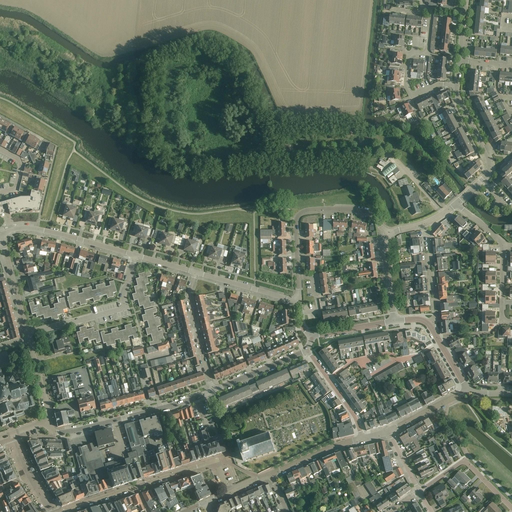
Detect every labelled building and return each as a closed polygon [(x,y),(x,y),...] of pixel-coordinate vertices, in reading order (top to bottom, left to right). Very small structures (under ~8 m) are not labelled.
[(443,24),(451,25),(452,20),(448,19),(449,17),(446,17),(446,19),(443,19),(443,24)] [(449,52),(449,47),(440,46),(440,51),(442,52),(442,53),(445,54),(445,52),(449,52)] [(390,55),(393,55),(392,59),(402,60),(403,55),(397,54),(398,51),(394,51),(394,50),(390,50),(390,55)] [(402,65),(402,60),(392,59),(388,59),(388,64),(390,64),(390,66),(396,67),(396,64),(402,65)] [(426,73),(427,67),(424,66),(424,61),(419,60),(418,70),(418,73),(423,74),(423,73),(426,73)] [(389,76),(399,78),(400,72),(398,72),(398,69),(389,68),(388,71),(390,72),(389,76)] [(399,83),(399,78),(389,76),(389,81),(387,81),(387,82),(387,84),(385,84),(385,86),(388,86),(392,86),(395,86),(395,82),(399,83)] [(390,96),(400,95),(399,90),(394,90),(393,88),(392,86),(388,86),(388,88),(387,88),(388,92),(389,91),(390,96)] [(478,88),(467,86),(467,89),(469,89),(469,92),(470,97),(480,95),(481,93),(478,92),(478,88)] [(444,89),(440,91),(444,100),(450,97),(449,90),(446,92),(444,89)] [(437,98),(435,99),(437,104),(437,105),(440,104),(439,102),(444,100),(440,91),(435,93),(437,98)] [(389,101),(390,107),(396,105),(395,101),(400,100),(400,95),(390,96),(387,97),(388,102),(389,101)] [(430,95),(425,97),(429,106),(430,108),(437,104),(435,99),(434,98),(432,100),(430,95)] [(425,97),(420,99),(425,108),(429,106),(425,97)] [(482,97),(478,99),(474,101),(475,104),(473,105),(474,107),(484,102),(482,97)] [(420,111),(425,108),(420,99),(416,102),(420,111)] [(477,108),(479,111),(487,107),(484,102),(474,107),(475,109),(477,108)] [(398,106),(397,106),(398,109),(397,109),(399,114),(402,113),(411,108),(409,104),(404,106),(403,104),(398,106)] [(479,117),(489,112),(492,110),(489,105),(487,107),(479,111),(480,114),(478,115),(479,117)] [(411,108),(402,113),(404,116),(402,117),(404,119),(405,120),(407,119),(408,120),(412,117),(414,122),(419,120),(415,112),(413,113),(411,108)] [(450,110),(442,114),(445,119),(452,115),(450,110)] [(482,118),(484,121),(492,117),(489,112),(479,117),(480,119),(482,118)] [(445,119),(447,124),(455,120),(452,115),(445,119)] [(492,117),(484,121),(485,124),(483,125),(484,127),(494,121),(492,117)] [(449,129),(457,125),(455,120),(447,124),(449,129)] [(494,121),(484,127),(485,129),(487,127),(489,130),(496,126),(494,121)] [(5,122),(1,130),(6,133),(8,129),(10,130),(12,126),(5,122)] [(452,134),(454,133),(454,132),(460,130),(460,129),(457,125),(449,129),(452,134)] [(10,135),(14,138),(19,130),(12,126),(10,130),(12,131),(10,135)] [(488,134),(489,136),(499,131),(496,126),(489,130),(490,133),(488,134)] [(462,128),(460,129),(460,130),(454,132),(454,133),(457,137),(464,133),(462,128)] [(21,142),(23,139),(26,134),(24,132),(19,130),(14,138),(21,142)] [(499,131),(489,136),(490,138),(492,137),(493,140),(494,140),(496,143),(502,138),(499,131)] [(459,142),(467,138),(464,133),(457,137),(454,138),(456,143),(459,141),(459,142)] [(27,134),(24,140),(23,142),(20,148),(22,149),(26,144),(30,146),(34,138),(30,136),(27,134)] [(34,138),(30,146),(35,149),(37,145),(39,146),(41,142),(34,138)] [(467,138),(459,142),(461,147),(469,143),(467,138)] [(505,143),(501,142),(501,146),(498,146),(498,150),(501,150),(500,151),(504,152),(503,154),(506,154),(507,143),(507,140),(505,140),(505,143)] [(46,151),(54,148),(55,148),(47,143),(46,145),(44,144),(45,145),(42,149),(46,151)] [(472,148),(469,143),(461,147),(464,152),(472,148)] [(46,151),(46,152),(44,159),(50,161),(51,156),(53,156),(55,150),(54,148),(46,151)] [(474,153),(472,148),(464,152),(466,157),(474,153)] [(50,162),(49,161),(45,161),(44,163),(40,162),(39,167),(48,169),(50,162)] [(470,166),(476,172),(480,169),(474,162),(472,164),(469,161),(467,162),(470,166)] [(393,164),(382,173),(385,177),(392,171),(392,172),(395,175),(400,171),(397,168),(393,164)] [(511,172),(511,168),(509,165),(502,171),(505,174),(507,177),(510,174),(511,172)] [(472,176),(476,172),(470,166),(466,169),(472,176)] [(42,173),(41,176),(46,177),(47,175),(48,169),(39,167),(38,172),(42,173)] [(468,180),(472,176),(466,169),(462,173),(468,180)] [(511,176),(510,174),(507,177),(505,174),(503,175),(501,176),(502,178),(500,181),(502,183),(501,183),(503,185),(509,180),(511,176)] [(394,176),(389,180),(392,184),(397,180),(394,176)] [(35,184),(44,186),(45,181),(46,179),(37,177),(35,184)] [(399,181),(398,181),(398,182),(400,187),(409,184),(407,178),(399,181)] [(429,178),(426,181),(430,186),(434,184),(429,178)] [(511,183),(509,180),(503,185),(508,191),(511,187),(511,183)] [(42,194),(42,192),(44,186),(35,184),(34,190),(38,191),(37,193),(41,194),(42,194)] [(436,192),(444,200),(450,195),(449,194),(452,192),(445,184),(436,192)] [(400,199),(402,205),(404,210),(409,208),(412,216),(421,213),(418,204),(421,203),(417,192),(414,193),(411,185),(402,188),(405,197),(400,199)] [(17,212),(32,212),(39,212),(41,204),(40,204),(40,201),(42,194),(41,194),(37,193),(31,191),(30,198),(29,200),(21,200),(7,204),(10,214),(17,212)] [(63,202),(59,216),(63,217),(62,219),(65,220),(66,217),(68,218),(72,204),(63,202)] [(72,204),(68,218),(70,218),(69,221),(73,222),(73,221),(76,222),(78,217),(74,216),(75,215),(77,209),(76,209),(77,206),(72,204)] [(86,219),(86,220),(85,223),(91,224),(94,214),(88,212),(85,211),(85,213),(83,218),(86,219)] [(96,226),(97,223),(97,222),(100,223),(101,218),(102,216),(103,213),(95,211),(94,214),(91,224),(96,226)] [(458,216),(454,221),(457,223),(455,225),(458,228),(460,226),(463,229),(464,228),(464,229),(467,226),(467,225),(467,224),(458,216)] [(115,231),(118,221),(113,219),(110,218),(108,225),(111,226),(110,230),(115,231)] [(121,233),(121,230),(122,229),(125,230),(127,223),(124,222),(124,219),(119,218),(118,221),(115,231),(121,233)] [(306,225),(306,232),(316,232),(323,232),(331,232),(331,226),(331,220),(323,220),(323,228),(313,228),(313,225),(306,225)] [(135,233),(135,234),(134,237),(140,238),(143,227),(144,225),(135,222),(134,227),(132,232),(135,233)] [(352,227),(352,229),(357,230),(356,234),(354,234),(354,236),(353,240),(356,241),(360,223),(353,222),(352,227)] [(360,223),(356,241),(357,241),(359,241),(359,244),(360,247),(364,247),(364,242),(367,242),(367,238),(362,238),(361,238),(361,235),(359,235),(360,232),(360,230),(365,231),(367,224),(360,223)] [(443,236),(440,234),(445,229),(440,224),(431,233),(435,237),(437,235),(439,236),(441,238),(442,238),(443,236)] [(143,227),(140,238),(145,240),(146,237),(146,236),(149,237),(151,232),(151,230),(148,229),(143,227)] [(261,240),(268,240),(272,240),(272,235),(274,235),(274,236),(276,236),(276,237),(279,237),(286,237),(286,230),(276,230),(274,230),(271,231),(261,231),(261,240)] [(474,242),(481,234),(481,235),(477,231),(470,238),(474,242)] [(160,240),(160,241),(159,244),(164,245),(167,234),(162,233),(159,232),(158,234),(157,239),(160,240)] [(331,232),(323,232),(323,240),(331,240),(331,232)] [(167,234),(164,245),(170,247),(171,243),(174,244),(175,239),(176,237),(173,236),(167,234)] [(482,235),(481,234),(474,242),(473,244),(477,247),(478,246),(479,246),(485,239),(481,235),(482,235)] [(189,252),(193,253),(194,254),(195,251),(195,250),(198,251),(200,246),(200,244),(197,243),(198,240),(193,238),(192,241),(189,252)] [(411,248),(411,249),(423,247),(422,241),(420,241),(420,238),(411,239),(411,243),(410,243),(410,248),(411,248)] [(30,251),(30,248),(33,248),(30,239),(24,241),(27,252),(30,251)] [(184,247),(184,248),(183,251),(189,252),(192,241),(187,240),(183,239),(181,246),(184,247)] [(459,247),(457,247),(452,247),(452,243),(444,244),(443,239),(432,240),(433,248),(443,247),(443,248),(459,248),(459,247)] [(23,253),(27,252),(24,241),(17,243),(19,249),(19,251),(22,250),(23,253)] [(43,252),(47,253),(47,251),(49,242),(42,241),(41,247),(40,250),(43,250),(43,252)] [(54,250),(55,248),(56,244),(49,242),(47,251),(47,253),(50,253),(50,252),(54,252),(54,250)] [(63,252),(66,253),(65,257),(66,257),(69,247),(61,245),(60,251),(59,254),(62,255),(63,252)] [(361,253),(374,252),(373,245),(366,246),(367,250),(360,250),(361,253)] [(208,246),(207,248),(206,253),(209,254),(208,258),(213,259),(216,248),(208,246)] [(69,247),(66,257),(69,258),(69,256),(72,257),(73,255),(75,249),(69,247)] [(216,248),(213,259),(219,261),(220,257),(223,258),(225,251),(216,248)] [(81,250),(79,255),(78,259),(82,260),(85,261),(88,252),(81,250)] [(234,265),(236,266),(240,252),(240,251),(235,250),(233,251),(233,253),(234,254),(230,266),(233,267),(234,265)] [(88,252),(85,261),(91,263),(90,270),(93,270),(94,263),(92,262),(94,254),(88,252)] [(245,253),(240,252),(236,266),(238,266),(237,268),(241,269),(245,253)] [(105,265),(104,268),(103,272),(106,273),(109,263),(106,262),(107,258),(100,256),(98,263),(105,265)] [(268,258),(261,258),(261,264),(261,266),(264,266),(264,261),(270,260),(270,258),(268,258)] [(118,271),(124,273),(126,267),(120,265),(121,262),(113,259),(110,270),(115,271),(115,269),(118,269),(118,271)] [(436,272),(441,271),(447,270),(447,263),(442,263),(442,259),(434,259),(436,272)] [(307,272),(312,271),(315,271),(314,266),(319,266),(319,268),(322,268),(324,268),(324,265),(322,265),(322,261),(319,262),(319,265),(317,265),(307,265),(307,272)] [(34,264),(32,265),(23,267),(25,274),(27,273),(28,276),(37,274),(36,272),(34,273),(33,268),(35,267),(34,264)] [(75,264),(73,275),(77,276),(81,277),(81,274),(78,273),(80,265),(75,264)] [(366,269),(360,269),(361,273),(377,270),(376,264),(369,264),(369,269),(366,269)] [(418,268),(414,268),(415,277),(418,277),(421,277),(426,276),(425,264),(421,265),(420,265),(417,265),(418,268)] [(359,274),(358,274),(359,277),(366,276),(366,277),(367,279),(371,278),(373,278),(378,277),(377,270),(361,273),(359,273),(359,274)] [(27,280),(29,286),(40,283),(38,277),(45,275),(44,272),(43,272),(34,275),(35,278),(27,280)] [(443,272),(438,273),(439,283),(447,282),(450,281),(449,277),(449,272),(443,272)] [(143,310),(143,312),(155,310),(154,305),(149,306),(148,299),(144,300),(143,296),(147,295),(146,288),(149,288),(148,281),(151,280),(150,275),(138,277),(138,282),(135,282),(137,289),(134,290),(135,297),(132,298),(133,307),(138,306),(139,310),(143,310)] [(161,275),(159,282),(162,282),(161,287),(161,289),(164,290),(168,277),(161,275)] [(164,291),(165,291),(168,292),(168,289),(165,288),(166,284),(173,285),(175,279),(168,277),(164,290),(164,291)] [(345,278),(321,281),(322,288),(328,287),(327,283),(337,282),(337,286),(343,285),(343,279),(345,279),(345,278)] [(71,295),(74,306),(91,302),(91,298),(97,297),(98,300),(109,297),(107,297),(118,295),(118,291),(121,290),(118,279),(113,280),(114,284),(110,284),(109,281),(100,283),(100,287),(97,288),(96,284),(87,286),(87,289),(87,291),(83,291),(82,288),(73,290),(74,294),(71,295)] [(181,287),(185,288),(187,282),(180,280),(177,288),(175,287),(174,291),(178,292),(179,288),(181,288),(181,287)] [(439,293),(446,292),(446,288),(448,287),(447,282),(439,283),(440,286),(438,286),(439,293)] [(31,293),(35,292),(39,291),(38,288),(43,287),(42,283),(40,283),(29,286),(31,293)] [(419,293),(427,292),(427,284),(415,286),(415,291),(418,290),(419,293)] [(447,304),(458,303),(461,303),(460,302),(463,302),(462,296),(461,296),(453,297),(453,295),(447,296),(446,292),(439,293),(440,300),(447,300),(447,304)] [(229,300),(227,300),(228,304),(229,307),(232,307),(233,303),(236,304),(238,297),(231,294),(229,300)] [(205,297),(205,295),(194,298),(196,303),(207,301),(206,299),(203,300),(203,298),(205,297)] [(426,306),(425,302),(429,302),(428,295),(423,296),(418,296),(418,300),(413,301),(414,307),(420,306),(426,306)] [(33,301),(36,313),(40,313),(40,315),(47,314),(48,317),(56,316),(56,318),(62,317),(62,313),(69,312),(68,308),(71,307),(69,296),(64,297),(65,301),(58,302),(59,306),(54,307),(54,304),(46,305),(46,302),(39,303),(38,300),(33,301)] [(241,305),(244,306),(243,310),(241,316),(245,317),(245,314),(246,311),(247,307),(247,306),(249,300),(243,298),(241,305)] [(372,299),(371,300),(371,298),(365,298),(366,301),(366,302),(369,302),(368,302),(369,305),(367,305),(368,313),(374,312),(372,304),(372,299)] [(381,298),(378,298),(375,299),(376,303),(372,304),(374,312),(380,311),(379,307),(382,307),(381,298)] [(254,308),(255,306),(256,302),(249,300),(247,306),(247,307),(254,308)] [(174,310),(185,308),(183,301),(177,303),(178,306),(174,307),(174,310)] [(196,303),(197,309),(207,307),(208,306),(207,301),(196,303)] [(258,309),(262,311),(261,315),(260,315),(258,322),(261,323),(263,319),(264,316),(264,315),(267,305),(260,303),(258,309)] [(441,312),(446,312),(448,311),(448,307),(458,306),(458,303),(447,304),(440,305),(441,312)] [(273,307),(267,305),(264,315),(267,316),(268,312),(271,313),(273,307)] [(330,320),(336,319),(335,311),(334,306),(328,307),(329,312),(330,320)] [(429,306),(415,308),(409,308),(409,315),(413,315),(412,311),(420,310),(421,313),(430,312),(429,306)] [(324,321),(330,320),(329,312),(328,307),(326,308),(326,307),(322,308),(322,310),(324,321)] [(187,315),(185,308),(174,310),(175,314),(176,318),(187,315)] [(187,315),(176,318),(178,324),(182,323),(188,322),(187,315)] [(200,320),(201,325),(201,326),(209,324),(209,323),(212,323),(211,320),(214,319),(213,317),(210,317),(200,320)] [(441,322),(443,334),(456,333),(457,333),(457,330),(453,330),(453,325),(456,325),(456,324),(460,324),(459,317),(453,318),(453,320),(448,320),(448,321),(441,322)] [(232,321),(235,333),(246,330),(244,324),(234,321),(232,321)] [(188,322),(182,323),(178,324),(177,324),(179,331),(183,330),(183,331),(190,329),(188,322)] [(99,348),(106,347),(103,329),(98,329),(98,326),(91,327),(90,324),(83,325),(84,330),(81,330),(83,342),(88,341),(87,337),(92,336),(92,339),(99,338),(101,344),(98,344),(99,348)] [(202,332),(215,329),(214,328),(212,329),(212,328),(210,329),(209,324),(201,326),(202,332)] [(252,324),(251,326),(253,336),(242,338),(241,345),(246,343),(247,346),(252,344),(251,340),(259,336),(260,328),(255,327),(256,325),(252,324)] [(128,343),(138,341),(136,330),(131,331),(131,328),(124,329),(125,333),(118,335),(117,331),(109,333),(108,329),(105,330),(107,342),(110,342),(111,346),(128,343)] [(2,332),(3,337),(13,335),(11,329),(2,332)] [(182,336),(182,339),(185,338),(192,336),(190,329),(183,331),(184,335),(182,336)] [(204,337),(216,335),(215,329),(202,332),(204,337)] [(498,331),(498,339),(505,339),(505,337),(508,337),(508,339),(511,339),(511,332),(510,333),(510,329),(503,329),(503,331),(498,331)] [(169,342),(173,341),(172,339),(174,338),(173,335),(176,334),(176,333),(168,335),(169,339),(169,342)] [(382,334),(383,342),(384,347),(385,352),(388,352),(386,346),(386,342),(389,341),(389,343),(393,342),(392,335),(392,334),(388,334),(388,333),(382,334)] [(409,356),(409,355),(408,350),(407,341),(406,334),(402,335),(402,333),(392,335),(393,342),(394,345),(402,343),(403,350),(401,350),(402,357),(409,356)] [(415,342),(419,344),(423,336),(418,334),(415,342)] [(205,343),(215,340),(217,340),(216,335),(204,337),(205,343)] [(192,336),(185,338),(187,345),(193,343),(192,336)] [(261,341),(260,337),(259,336),(251,340),(253,345),(261,342),(261,341)] [(419,344),(423,346),(429,339),(427,338),(423,336),(419,344)] [(71,341),(70,337),(55,341),(57,349),(67,347),(66,342),(71,341)] [(296,337),(289,340),(292,347),(298,344),(296,337)] [(458,348),(462,349),(462,347),(460,344),(459,343),(460,343),(458,341),(461,339),(460,337),(457,339),(448,344),(451,348),(455,346),(456,348),(458,348)] [(433,345),(430,341),(429,339),(423,346),(425,349),(433,345)] [(283,343),(286,350),(292,347),(289,340),(283,343)] [(350,340),(344,341),(347,354),(347,357),(349,357),(350,359),(354,359),(353,353),(352,351),(349,352),(348,349),(352,348),(350,340)] [(341,355),(343,355),(347,354),(344,341),(338,342),(341,355)] [(265,350),(266,353),(268,358),(274,355),(271,348),(269,342),(265,344),(266,348),(267,348),(268,349),(265,350)] [(185,350),(185,352),(195,350),(193,343),(187,345),(187,349),(185,350)] [(286,350),(283,343),(277,345),(280,353),(286,350)] [(271,348),(274,355),(280,353),(277,345),(271,348)] [(218,346),(214,346),(206,348),(207,354),(219,351),(218,346)] [(142,347),(132,350),(133,355),(140,353),(140,356),(144,355),(143,349),(142,347)] [(319,354),(323,359),(330,354),(333,351),(332,349),(330,350),(328,347),(319,354)] [(460,362),(469,357),(467,352),(468,352),(466,350),(465,349),(465,350),(464,349),(462,349),(458,348),(455,350),(457,354),(461,352),(462,355),(458,357),(460,362)] [(185,352),(183,353),(185,360),(190,359),(196,357),(195,350),(185,352)] [(258,355),(260,361),(266,359),(262,350),(259,352),(261,354),(258,355)] [(430,360),(437,357),(434,351),(432,352),(430,350),(421,355),(423,357),(427,355),(430,360)] [(251,355),(255,364),(260,361),(258,355),(255,357),(254,354),(251,355)] [(330,354),(323,359),(326,364),(333,359),(336,356),(335,354),(331,357),(330,354)] [(246,360),(247,361),(249,366),(255,364),(251,355),(248,356),(249,359),(246,360)] [(237,362),(239,365),(240,370),(246,367),(242,357),(239,358),(240,361),(237,362)] [(429,367),(433,365),(441,362),(440,361),(439,362),(437,357),(430,360),(431,364),(428,365),(429,367)] [(467,364),(469,366),(475,363),(473,360),(472,361),(469,357),(460,362),(463,366),(467,364)] [(93,359),(96,373),(101,372),(98,360),(97,360),(96,358),(93,359)] [(240,370),(238,365),(236,363),(234,364),(232,358),(228,360),(231,365),(234,372),(240,370)] [(330,369),(337,364),(340,361),(339,359),(335,362),(333,359),(326,364),(330,369)] [(300,364),(304,371),(310,369),(306,362),(300,364)] [(431,373),(433,372),(436,370),(443,367),(441,362),(433,365),(435,368),(430,371),(431,373)] [(466,371),(468,376),(477,370),(477,371),(480,369),(477,364),(476,365),(475,363),(469,366),(470,368),(466,371)] [(298,374),(304,371),(300,364),(295,367),(298,374)] [(342,364),(339,366),(337,364),(330,369),(333,373),(344,366),(342,364)] [(228,375),(234,372),(231,365),(225,368),(228,375)] [(498,378),(501,378),(501,372),(501,367),(501,365),(499,365),(498,367),(498,373),(493,373),(493,383),(498,383),(498,378)] [(195,375),(198,383),(204,380),(200,367),(196,368),(198,374),(195,375)] [(295,375),(298,374),(295,367),(289,369),(293,378),(296,377),(295,375)] [(436,377),(439,376),(446,372),(443,367),(436,370),(438,374),(435,375),(436,377)] [(215,372),(212,373),(215,380),(221,377),(218,370),(217,368),(214,369),(215,372)] [(227,375),(225,371),(224,368),(218,370),(221,377),(221,378),(227,375)] [(144,379),(150,378),(148,369),(141,371),(144,379)] [(372,378),(367,369),(363,371),(368,381),(372,378)] [(485,369),(485,374),(485,377),(488,378),(488,383),(493,383),(493,373),(490,373),(490,369),(485,369)] [(291,379),(287,370),(256,383),(257,384),(250,387),(249,386),(218,399),(223,409),(291,379)] [(341,386),(346,382),(345,380),(349,377),(347,374),(348,373),(346,370),(339,375),(341,378),(337,381),(341,386)] [(477,370),(468,376),(471,380),(473,379),(476,384),(484,379),(484,378),(485,377),(485,374),(482,376),(481,374),(480,375),(477,371),(477,370)] [(14,377),(13,377),(13,376),(11,377),(3,380),(0,371),(0,421),(2,427),(4,426),(6,425),(7,425),(13,423),(15,422),(16,422),(18,422),(17,420),(16,418),(25,415),(23,412),(28,410),(28,408),(30,407),(30,408),(35,406),(31,396),(29,396),(30,392),(28,388),(28,387),(24,385),(24,384),(21,384),(21,383),(21,382),(21,381),(21,380),(20,380),(19,380),(18,380),(17,380),(15,381),(16,381),(16,380),(16,379),(15,378),(14,377)] [(311,377),(313,380),(319,376),(317,373),(316,373),(314,371),(312,372),(314,375),(311,377)] [(439,383),(444,380),(449,377),(446,372),(439,376),(440,379),(437,380),(439,383)] [(504,383),(509,383),(509,373),(504,373),(504,372),(501,372),(501,378),(504,378),(504,383)] [(198,383),(195,375),(189,377),(191,385),(198,383)] [(316,385),(323,381),(319,376),(313,380),(316,385)] [(341,386),(345,392),(353,386),(351,383),(356,379),(354,376),(351,378),(352,378),(347,382),(346,382),(341,386)] [(65,382),(67,382),(67,379),(65,380),(64,377),(52,379),(54,385),(65,382)] [(182,379),(185,387),(191,385),(189,377),(182,379)] [(134,379),(139,401),(145,400),(142,392),(140,392),(139,389),(141,389),(140,385),(138,386),(137,383),(138,383),(137,378),(134,379)] [(139,401),(134,379),(131,380),(132,385),(131,385),(133,393),(134,392),(135,394),(132,394),(134,402),(139,401)] [(182,379),(176,382),(179,389),(185,387),(182,379)] [(446,380),(442,382),(436,385),(439,390),(442,395),(442,397),(456,390),(456,388),(452,379),(447,381),(446,380)] [(412,380),(406,383),(411,391),(416,388),(413,382),(412,380)] [(316,385),(320,391),(327,386),(323,381),(316,385)] [(65,382),(54,385),(52,385),(53,391),(65,388),(63,383),(65,382)] [(176,382),(170,384),(172,391),(179,389),(176,382)] [(114,383),(111,383),(112,386),(114,395),(117,407),(122,405),(120,397),(118,398),(117,395),(116,392),(114,383)] [(123,385),(128,404),(133,402),(131,395),(129,395),(128,392),(127,392),(127,389),(128,388),(127,384),(123,385)] [(163,386),(161,387),(160,387),(159,384),(155,385),(159,396),(166,393),(163,386)] [(170,384),(163,386),(166,393),(172,391),(170,384)] [(353,386),(345,392),(350,399),(357,394),(356,393),(357,392),(355,389),(358,387),(356,384),(353,386)] [(112,408),(117,407),(114,395),(112,386),(109,387),(110,394),(111,393),(112,396),(111,396),(112,400),(110,400),(112,408)] [(324,396),(326,395),(331,392),(327,386),(320,391),(324,396)] [(66,393),(65,388),(53,391),(54,397),(68,393),(66,393)] [(153,389),(149,390),(147,391),(149,398),(155,397),(153,389)] [(101,390),(102,395),(106,410),(111,408),(109,400),(106,401),(106,400),(107,400),(108,399),(107,395),(105,395),(104,390),(101,390)] [(434,399),(442,395),(439,390),(431,394),(431,393),(428,395),(427,393),(421,396),(426,405),(435,401),(434,399)] [(328,410),(333,407),(335,409),(338,408),(342,405),(338,400),(334,403),(332,404),(329,400),(330,399),(330,400),(336,396),(333,392),(322,400),(326,406),(328,410)] [(357,394),(350,399),(356,408),(366,401),(360,392),(357,394)] [(69,399),(68,393),(54,397),(55,397),(56,396),(58,402),(69,399)] [(95,407),(92,396),(85,398),(84,394),(81,395),(82,399),(77,400),(80,413),(82,412),(82,411),(85,410),(85,411),(91,410),(90,409),(93,408),(94,409),(95,409),(95,407)] [(422,408),(419,403),(417,400),(409,404),(409,403),(409,402),(408,400),(406,401),(412,413),(422,408)] [(366,401),(356,408),(360,414),(366,409),(364,407),(367,405),(369,404),(366,401)] [(397,409),(399,413),(401,418),(412,413),(406,401),(402,403),(403,406),(399,408),(397,404),(394,406),(396,410),(397,409)] [(388,425),(393,422),(386,410),(386,409),(384,410),(381,403),(379,404),(380,406),(379,406),(381,412),(385,419),(388,425)] [(393,422),(399,419),(396,413),(394,414),(391,407),(389,408),(386,403),(385,404),(387,409),(386,409),(386,410),(393,422)] [(381,427),(388,425),(385,419),(381,412),(379,406),(378,407),(379,411),(379,412),(382,417),(378,418),(378,419),(381,427)] [(345,409),(341,412),(338,413),(343,424),(351,422),(351,420),(349,416),(347,412),(345,409)] [(66,412),(55,415),(58,427),(69,425),(67,417),(68,416),(68,418),(71,417),(74,416),(74,415),(73,410),(66,412)] [(339,428),(339,438),(354,435),(353,429),(351,422),(343,424),(340,425),(339,422),(338,420),(337,421),(334,414),(336,414),(335,411),(333,412),(333,410),(330,412),(333,422),(336,421),(337,429),(339,428)] [(170,414),(171,418),(172,420),(176,419),(179,428),(182,427),(181,421),(180,418),(178,412),(170,414)] [(369,412),(366,413),(368,421),(371,430),(376,429),(373,420),(372,419),(369,420),(367,416),(371,415),(369,412)] [(373,419),(372,419),(373,420),(376,429),(381,427),(378,419),(378,418),(376,419),(374,413),(372,414),(373,419)] [(439,422),(435,416),(432,418),(432,419),(429,420),(428,418),(423,421),(427,429),(428,431),(429,430),(428,428),(430,427),(432,431),(435,429),(433,425),(432,424),(435,423),(435,424),(439,422)] [(143,421),(139,422),(143,438),(154,435),(154,437),(156,436),(156,437),(162,436),(158,419),(157,419),(158,420),(156,420),(155,417),(151,418),(149,419),(145,420),(143,421)] [(423,421),(418,424),(423,434),(424,433),(425,435),(427,434),(426,432),(428,431),(427,429),(423,421)] [(144,440),(138,422),(134,423),(140,446),(142,454),(144,461),(147,460),(146,458),(149,457),(155,455),(153,450),(151,451),(147,452),(144,440)] [(134,423),(124,425),(131,448),(131,449),(140,446),(134,423)] [(413,427),(418,435),(419,436),(423,434),(418,424),(413,427)] [(503,432),(495,424),(493,426),(501,433),(503,432)] [(418,451),(420,450),(422,448),(420,445),(419,445),(416,440),(414,437),(418,435),(413,427),(409,430),(407,431),(411,439),(415,446),(418,451)] [(94,433),(95,436),(98,448),(114,443),(111,429),(104,431),(104,432),(102,433),(101,431),(94,433)] [(407,457),(418,451),(415,446),(411,439),(407,431),(399,436),(406,449),(408,448),(407,445),(406,445),(405,443),(407,441),(410,446),(413,451),(406,455),(407,457)] [(223,443),(220,435),(215,437),(212,438),(209,439),(208,433),(199,435),(202,446),(203,445),(203,447),(207,458),(225,452),(222,443),(223,443)] [(245,442),(244,442),(241,443),(240,443),(238,443),(239,445),(240,445),(241,448),(240,448),(241,450),(242,449),(244,456),(243,456),(243,457),(244,457),(245,460),(244,460),(245,462),(247,462),(247,461),(251,459),(251,460),(252,460),(252,459),(257,458),(258,458),(258,457),(263,456),(264,456),(268,454),(269,455),(270,454),(269,454),(274,452),(274,453),(275,452),(276,452),(276,451),(275,451),(274,447),(274,446),(271,439),(272,439),(271,439),(270,435),(270,434),(269,434),(269,433),(268,434),(264,436),(263,435),(262,436),(258,438),(257,437),(256,438),(257,438),(252,440),(252,439),(251,439),(251,440),(246,442),(246,441),(245,441),(245,442)] [(196,442),(202,459),(207,458),(203,447),(203,445),(202,446),(200,446),(198,441),(197,441),(195,436),(195,437),(196,442)] [(451,438),(453,442),(449,444),(451,447),(448,449),(450,452),(453,457),(458,455),(455,450),(458,448),(455,441),(456,441),(454,436),(451,438)] [(196,461),(202,459),(196,442),(195,437),(190,438),(192,443),(193,443),(194,448),(193,448),(192,449),(196,461)] [(26,441),(30,449),(43,444),(42,440),(27,440),(26,441)] [(66,453),(64,441),(61,441),(61,449),(61,452),(55,452),(50,452),(47,452),(46,452),(47,455),(48,458),(49,458),(61,457),(61,452),(66,453)] [(392,451),(386,441),(385,442),(374,444),(376,455),(381,454),(382,458),(384,466),(382,466),(384,474),(387,474),(386,473),(393,471),(390,459),(394,458),(393,454),(392,451)] [(181,466),(190,463),(187,454),(191,453),(188,445),(188,443),(187,442),(183,443),(186,452),(182,454),(181,452),(181,450),(177,451),(178,456),(181,466)] [(441,454),(445,462),(450,460),(447,453),(450,452),(448,449),(446,443),(443,445),(445,448),(441,449),(443,453),(441,454)] [(43,444),(30,449),(33,454),(45,449),(41,450),(40,448),(44,446),(43,444)] [(92,444),(90,445),(97,462),(101,475),(107,491),(113,488),(108,474),(107,472),(106,472),(104,468),(99,452),(97,447),(93,448),(92,444)] [(190,463),(196,461),(192,449),(193,448),(191,444),(188,445),(191,453),(187,454),(190,463)] [(98,494),(103,492),(97,477),(97,476),(87,450),(89,450),(88,445),(80,448),(82,452),(89,470),(98,494)] [(97,462),(90,445),(88,445),(89,450),(87,450),(97,476),(97,477),(103,492),(104,491),(107,491),(101,475),(97,462)] [(140,446),(131,449),(133,453),(134,457),(132,458),(133,461),(135,467),(136,470),(138,480),(144,478),(149,477),(146,468),(141,469),(138,458),(141,458),(140,455),(142,454),(140,446)] [(364,447),(358,448),(361,456),(363,463),(364,462),(365,462),(367,462),(366,460),(371,459),(366,451),(364,448),(364,447)] [(77,453),(75,454),(79,467),(78,468),(81,475),(77,477),(78,479),(84,498),(98,494),(89,470),(82,452),(80,448),(76,449),(77,453)] [(169,470),(164,453),(162,448),(157,450),(158,453),(159,454),(164,472),(168,471),(169,470)] [(353,449),(352,450),(356,459),(358,463),(358,462),(357,459),(359,458),(360,458),(361,464),(362,463),(364,468),(368,466),(365,462),(364,462),(363,463),(361,456),(358,448),(353,449)] [(35,460),(47,455),(46,452),(45,449),(33,454),(35,460)] [(344,453),(346,458),(349,464),(353,462),(353,463),(356,464),(357,464),(358,463),(356,459),(352,450),(349,451),(347,452),(346,451),(344,452),(344,453)] [(175,469),(171,458),(169,451),(164,453),(169,470),(170,470),(175,469)] [(415,465),(422,462),(424,460),(423,458),(426,457),(423,451),(416,455),(418,457),(413,460),(415,465)] [(344,460),(342,454),(341,452),(335,455),(339,464),(338,464),(341,469),(346,479),(345,480),(348,485),(354,483),(355,482),(356,481),(359,480),(355,474),(350,476),(346,467),(347,466),(344,460)] [(440,465),(445,462),(441,454),(439,455),(437,452),(432,455),(435,462),(438,460),(440,465)] [(162,473),(164,472),(159,454),(155,456),(157,463),(159,473),(161,473),(162,473)] [(47,462),(49,461),(50,461),(49,458),(48,458),(47,455),(35,460),(38,466),(47,462)] [(329,457),(335,472),(341,469),(338,464),(339,464),(335,455),(329,457)] [(175,469),(181,466),(178,456),(171,458),(175,469),(175,468),(175,469)] [(147,460),(144,461),(146,468),(149,477),(154,475),(151,465),(150,461),(149,457),(146,458),(147,460)] [(335,472),(329,457),(323,460),(326,466),(327,468),(330,476),(332,481),(332,482),(334,487),(335,487),(333,481),(336,479),(334,475),(333,476),(332,473),(335,472)] [(130,476),(132,476),(129,469),(127,469),(123,458),(104,465),(107,472),(108,474),(113,488),(120,486),(121,486),(124,485),(132,482),(130,476)] [(416,467),(419,472),(428,467),(427,466),(430,464),(427,459),(424,460),(422,462),(423,464),(416,467)] [(46,469),(49,468),(55,466),(52,460),(50,461),(49,461),(47,462),(38,466),(40,471),(46,469)] [(319,461),(324,473),(325,473),(332,489),(334,487),(332,482),(332,481),(330,476),(327,468),(326,466),(323,460),(319,461)] [(130,476),(132,482),(138,480),(136,470),(135,467),(133,461),(129,462),(131,469),(130,470),(132,476),(130,476)] [(324,473),(319,461),(314,463),(319,473),(320,475),(324,473)] [(8,462),(0,464),(0,470),(1,470),(3,469),(10,467),(8,462)] [(309,466),(312,473),(314,476),(319,473),(314,463),(309,466)] [(303,468),(304,468),(307,477),(309,476),(309,475),(312,473),(309,466),(303,468)] [(0,477),(3,476),(4,476),(6,475),(13,472),(10,467),(3,469),(1,470),(0,470),(0,477)] [(428,467),(419,472),(422,477),(428,474),(429,477),(438,472),(436,467),(429,470),(428,467)] [(304,468),(298,471),(302,479),(307,477),(304,468)] [(396,470),(392,472),(395,477),(396,477),(397,478),(399,477),(400,477),(404,475),(400,468),(396,470)] [(56,469),(46,472),(42,474),(41,474),(46,481),(59,475),(56,469)] [(298,471),(292,473),(296,482),(295,480),(299,478),(302,487),(304,486),(303,482),(302,479),(298,471)] [(13,472),(6,475),(9,482),(16,479),(13,472)] [(60,481),(66,479),(69,478),(66,472),(59,475),(46,481),(48,486),(60,481)] [(395,477),(392,472),(384,477),(387,483),(395,477)] [(454,489),(457,486),(457,487),(461,483),(464,487),(470,481),(465,476),(464,476),(460,472),(455,477),(451,480),(450,480),(448,482),(454,489)] [(287,476),(292,488),(294,492),(297,491),(300,490),(299,488),(296,490),(293,484),(296,482),(292,473),(287,476)] [(187,478),(191,486),(191,487),(192,486),(193,488),(195,487),(195,489),(196,491),(197,491),(197,492),(194,493),(196,497),(198,502),(210,496),(205,486),(204,487),(203,485),(204,484),(202,481),(203,481),(200,474),(187,478)] [(0,481),(2,485),(9,482),(6,475),(4,476),(5,478),(4,479),(3,476),(0,477),(0,481)] [(380,476),(376,479),(383,489),(387,486),(380,476)] [(178,482),(181,491),(187,489),(187,490),(193,488),(192,486),(191,487),(191,486),(187,478),(178,482)] [(78,479),(71,482),(75,491),(78,501),(84,498),(78,479)] [(399,480),(397,482),(405,494),(411,490),(408,485),(404,487),(402,483),(404,481),(402,479),(399,480)] [(60,488),(61,487),(61,486),(62,485),(60,481),(48,486),(53,492),(58,490),(58,489),(60,488)] [(69,490),(66,482),(64,483),(66,488),(65,488),(66,494),(63,495),(67,505),(73,503),(70,496),(71,496),(69,491),(69,490)] [(169,485),(171,491),(175,489),(176,493),(181,491),(178,482),(169,485)] [(395,483),(399,490),(396,492),(400,498),(405,494),(397,482),(395,483)] [(171,491),(169,485),(168,483),(162,485),(163,487),(161,488),(166,498),(167,498),(170,503),(172,502),(171,500),(174,498),(171,491)] [(361,496),(356,487),(354,483),(348,485),(355,499),(360,497),(361,496)] [(271,499),(269,494),(272,493),(268,484),(263,486),(267,496),(269,500),(271,499)] [(387,488),(392,495),(389,497),(393,503),(398,499),(394,493),(395,493),(394,492),(391,488),(395,485),(394,484),(387,488)] [(443,484),(437,487),(431,491),(441,508),(446,505),(442,497),(448,493),(443,484)] [(265,497),(267,496),(263,486),(257,488),(260,495),(262,497),(265,505),(267,504),(265,497)] [(16,500),(25,494),(21,488),(17,490),(17,489),(15,490),(14,488),(11,490),(10,487),(8,488),(11,494),(5,496),(6,498),(13,495),(16,500)] [(53,492),(56,498),(63,495),(66,494),(65,488),(63,489),(62,487),(61,487),(60,488),(58,489),(58,490),(53,492)] [(161,488),(153,490),(157,497),(160,503),(163,508),(167,506),(168,509),(172,507),(170,503),(167,498),(166,498),(161,488)] [(260,506),(258,502),(258,499),(262,497),(260,495),(257,488),(252,490),(255,498),(257,502),(257,503),(259,506),(260,506)] [(294,492),(292,488),(287,490),(288,491),(285,492),(292,509),(295,508),(291,498),(299,495),(297,491),(294,492)] [(475,490),(472,493),(467,497),(465,494),(461,498),(466,502),(469,499),(469,500),(472,497),(478,504),(484,498),(479,493),(481,491),(478,488),(476,490),(475,490)] [(157,497),(153,490),(148,492),(152,500),(153,499),(157,497)] [(252,490),(246,493),(249,500),(250,502),(253,500),(252,499),(255,498),(252,490)] [(150,511),(153,510),(153,509),(152,507),(154,506),(153,503),(154,502),(153,499),(152,500),(148,492),(142,494),(150,511)] [(246,493),(238,496),(241,503),(242,503),(243,507),(247,505),(246,501),(249,500),(246,493)] [(392,502),(389,498),(388,497),(386,498),(386,499),(384,501),(378,493),(378,494),(375,495),(384,508),(390,504),(390,503),(392,502)] [(19,505),(28,499),(25,494),(16,500),(8,504),(9,506),(15,502),(16,504),(17,506),(19,505)] [(6,498),(8,504),(16,500),(13,495),(6,498)] [(61,507),(67,505),(63,495),(56,498),(61,507)] [(132,506),(128,508),(129,511),(132,511),(140,509),(141,511),(144,511),(143,508),(138,495),(131,497),(134,504),(131,505),(132,506)] [(371,503),(375,500),(379,504),(376,506),(380,511),(384,508),(375,495),(373,497),(369,500),(371,503)] [(127,506),(128,508),(132,506),(131,505),(134,504),(131,497),(125,499),(128,505),(127,506)] [(237,497),(232,499),(236,509),(241,506),(237,497)] [(28,499),(19,505),(20,507),(21,509),(25,507),(32,504),(31,503),(28,499)] [(125,499),(120,501),(124,511),(129,511),(128,508),(127,506),(128,505),(125,499)] [(230,511),(231,511),(236,509),(232,499),(226,502),(230,511)] [(124,511),(120,501),(113,503),(117,511),(124,511)] [(16,509),(17,511),(23,511),(21,509),(20,507),(19,505),(17,506),(16,504),(15,502),(9,506),(10,509),(15,507),(16,509)] [(231,511),(230,511),(226,502),(219,505),(222,511),(231,511)] [(117,511),(113,503),(104,505),(108,511),(117,511)] [(417,507),(415,503),(411,505),(411,506),(408,508),(409,511),(407,511),(414,511),(419,510),(417,507)] [(492,503),(489,507),(486,510),(482,506),(476,511),(481,511),(500,511),(497,509),(497,510),(495,507),(496,506),(492,503)]
